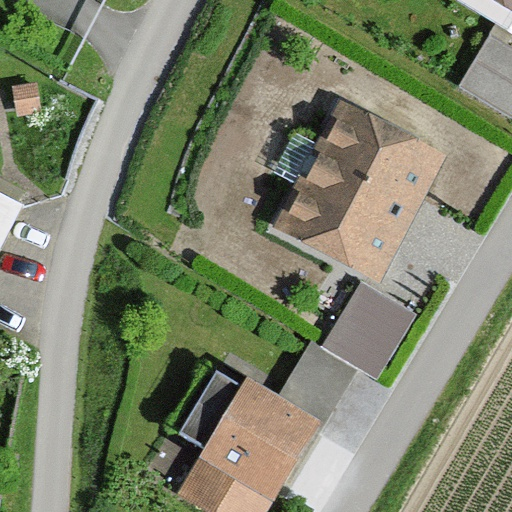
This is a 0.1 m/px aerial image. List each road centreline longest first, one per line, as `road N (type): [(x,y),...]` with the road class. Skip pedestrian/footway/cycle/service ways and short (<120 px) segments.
road 1 (residential): [(194,0),(109,157),(82,227),(66,300),(50,511)]
road 2 (residential): [(343,511),(511,233)]
